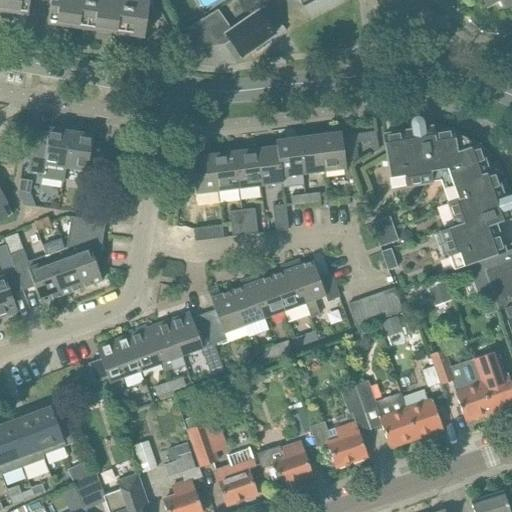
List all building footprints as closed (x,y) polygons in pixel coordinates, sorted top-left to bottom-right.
[(27,15),(29,0),(0,0),(0,11),(1,11),(0,18),(13,19),(14,13),(27,15)] [(137,0),(50,0),(47,24),(60,26),(59,32),(72,34),(73,27),(98,31),(97,38),(110,39),(111,33),(136,37),(135,43),(143,44),(149,2),(137,0)] [(217,8),(179,34),(190,54),(192,53),(190,51),(217,46),(226,45),(225,43),(225,44),(224,43),(229,39),(230,41),(241,58),(254,49),(256,52),(270,42),(268,39),(274,35),(257,10),(230,28),(217,8)] [(448,188),(488,173),(478,145),(472,147),(471,144),(470,142),(468,140),(466,139),(464,137),(462,137),(459,136),(457,136),(454,136),(453,130),(434,134),(432,124),(423,125),(422,122),(422,121),(421,120),(420,119),(419,118),(418,118),(416,117),(415,118),(413,118),(412,120),(411,121),(411,122),(411,123),(411,124),(412,131),(382,136),(390,183),(405,181),(405,186),(432,182),(432,176),(444,174),(448,187),(442,189),(443,190),(448,188)] [(36,130),(29,172),(42,174),(41,179),(63,182),(64,182),(66,168),(65,168),(72,126),(63,124),(62,124),(61,130),(49,128),(48,132),(36,130)] [(82,127),(81,127),(72,126),(65,168),(66,168),(106,174),(108,162),(109,162),(111,150),(99,148),(98,150),(90,148),(93,135),(81,133),(82,127)] [(341,132),(320,135),(324,172),(346,169),(345,156),(356,155),(355,145),(355,144),(369,142),(377,141),(376,134),(376,132),(354,135),(341,136),(341,132)] [(320,135),(298,138),(302,174),(324,172),(320,135)] [(298,138),(277,141),(281,177),(282,177),(302,174),(298,138)] [(283,183),(282,177),(281,177),(277,141),(266,142),(267,148),(257,149),(261,186),(283,183)] [(234,146),(240,189),(261,186),(257,149),(244,151),(243,145),(234,146)] [(213,155),(217,192),(240,189),(234,146),(223,147),(224,153),(213,155)] [(217,192),(213,155),(201,156),(200,150),(190,152),(195,194),(217,192)] [(504,252),(503,248),(495,224),(511,218),(511,209),(511,208),(511,196),(510,196),(503,199),(493,171),(488,173),(448,188),(452,200),(447,202),(455,226),(440,231),(453,270),(468,265),(480,261),(504,252)] [(20,179),(18,191),(26,193),(28,181),(20,179)] [(101,192),(99,210),(110,212),(113,194),(112,194),(101,192)] [(319,193),(305,195),(306,203),(320,202),(319,193)] [(306,203),(305,195),(290,197),(292,205),(306,203)] [(288,230),(285,205),(272,206),(275,232),(288,230)] [(254,209),(242,210),(245,235),(257,234),(254,209)] [(232,237),(245,235),(242,210),(229,211),(232,237)] [(99,259),(101,244),(105,222),(71,217),(66,248),(81,288),(102,281),(94,260),(98,259),(99,259)] [(51,226),(48,218),(34,223),(37,231),(51,226)] [(398,242),(390,218),(371,224),(379,248),(398,242)] [(223,238),(222,225),(193,229),(194,242),(223,238)] [(0,318),(16,312),(17,312),(11,295),(23,291),(14,267),(14,268),(9,256),(5,245),(0,246),(0,267),(2,272),(0,272),(0,318)] [(61,296),(81,288),(66,248),(46,255),(61,296)] [(390,250),(381,253),(387,272),(397,269),(390,250)] [(14,267),(23,291),(34,287),(40,303),(61,296),(46,255),(27,262),(23,251),(9,256),(14,268),(14,267)] [(492,295),(511,352),(511,259),(483,269),(492,295)] [(339,298),(333,281),(330,274),(318,278),(312,261),(301,266),(299,260),(290,263),(305,304),(310,319),(319,316),(314,301),(323,297),(326,304),(339,298)] [(480,261),(468,265),(480,299),(492,295),(483,269),(480,261)] [(282,272),(272,276),(284,311),(305,304),(290,263),(280,267),(282,272)] [(284,311),(272,276),(260,280),(258,275),(249,278),(264,319),(284,311)] [(242,287),(231,291),(243,326),(264,319),(249,278),(240,281),(242,287)] [(450,301),(444,283),(427,289),(433,307),(450,301)] [(206,321),(215,345),(226,340),(224,333),(243,326),(231,291),(220,295),(218,289),(208,293),(217,317),(206,321)] [(394,290),(383,293),(391,317),(402,313),(394,290)] [(391,317),(383,293),(372,297),(380,321),(391,317)] [(368,325),(380,321),(372,297),(360,301),(368,325)] [(348,305),(356,329),(368,325),(360,301),(348,305)] [(189,313),(168,320),(182,357),(215,345),(206,321),(194,325),(189,313)] [(383,322),(387,333),(400,328),(397,318),(383,322)] [(168,320),(147,328),(162,364),(165,372),(173,369),(170,361),(182,357),(168,320)] [(147,328),(127,336),(141,372),(162,364),(147,328)] [(304,345),(318,340),(315,332),(301,337),(304,345)] [(377,333),(370,336),(373,343),(380,341),(377,333)] [(100,359),(88,364),(89,365),(96,383),(107,378),(108,382),(111,388),(111,389),(124,385),(122,379),(141,372),(127,336),(108,343),(107,343),(96,347),(100,359)] [(356,340),(345,344),(350,358),(354,356),(358,350),(360,349),(356,340)] [(288,342),(274,346),(277,355),(291,350),(288,342)] [(263,360),(277,355),(274,346),(260,351),(263,360)] [(445,351),(430,356),(433,366),(439,384),(454,379),(445,351)] [(473,359),(475,365),(491,413),(511,405),(511,387),(507,374),(504,375),(496,351),(473,359)] [(491,413),(475,365),(459,370),(465,388),(454,392),(465,422),(491,413)] [(433,366),(422,370),(428,388),(439,384),(433,366)] [(172,391),(185,386),(183,378),(169,383),(172,391)] [(236,384),(244,399),(254,394),(245,379),(236,384)] [(370,381),(355,386),(364,411),(379,406),(370,381)] [(172,391),(169,383),(155,388),(158,396),(172,391)] [(349,416),(364,411),(355,386),(340,391),(349,416)] [(432,400),(406,409),(416,439),(442,430),(432,400)] [(43,455),(65,446),(51,407),(27,415),(42,455),(43,455)] [(308,430),(300,408),(288,412),(296,435),(308,430)] [(416,439),(406,409),(379,419),(390,449),(416,439)] [(27,415),(6,423),(22,467),(45,459),(43,455),(42,455),(27,415)] [(6,423),(0,425),(0,474),(0,476),(22,467),(6,423)] [(217,461),(203,424),(188,429),(202,467),(217,461)] [(330,438),(332,443),(327,444),(335,467),(367,456),(360,437),(356,424),(335,432),(336,435),(330,438)] [(317,425),(309,427),(316,448),(324,445),(317,425)] [(143,472),(157,468),(148,441),(135,445),(143,472)] [(283,460),(261,467),(265,478),(276,475),(280,486),(312,475),(301,443),(280,450),(283,460)] [(184,483),(191,481),(202,477),(199,467),(195,468),(187,444),(167,451),(171,461),(176,460),(177,462),(164,466),(168,478),(181,474),(184,483)] [(230,467),(214,473),(225,505),(243,499),(244,501),(246,502),(254,500),(255,497),(255,495),(257,494),(249,469),(256,467),(249,449),(227,457),(230,467)] [(82,463),(67,470),(73,484),(89,477),(82,463)] [(63,491),(72,510),(108,494),(98,474),(63,491)] [(120,491),(111,494),(104,497),(109,511),(149,511),(137,475),(117,482),(120,491)] [(174,497),(162,501),(166,511),(202,511),(191,481),(171,488),(174,497)] [(30,488),(33,496),(44,492),(42,484),(30,488)] [(509,511),(503,492),(471,502),(473,511),(509,511)] [(21,493),(9,497),(12,505),(23,501),(23,499),(21,493)]
